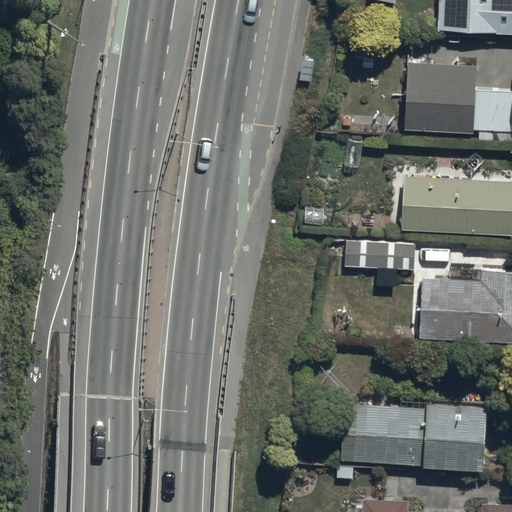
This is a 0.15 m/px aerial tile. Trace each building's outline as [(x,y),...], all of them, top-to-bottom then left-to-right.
[(511,0),(439,0),(438,31),(511,35),(511,0)] [(313,59),(303,57),(299,76),(310,78),(313,59)] [(511,90),(475,89),(476,67),(409,63),(405,130),(473,133),(473,129),(479,130),(479,139),(511,140),(511,90)] [(511,180),(406,175),(403,229),(511,234),(511,180)] [(344,242),(344,266),(414,269),(415,244),(344,242)] [(511,341),(511,272),(482,271),(482,282),(422,279),(420,338),(511,341)] [(343,405),(340,462),(423,465),(423,468),(483,471),(485,407),(427,405),(427,409),(343,405)] [(362,500),(361,511),(511,511),(511,505),(483,505),(482,511),(440,511),(408,511),(408,502),(362,500)]
